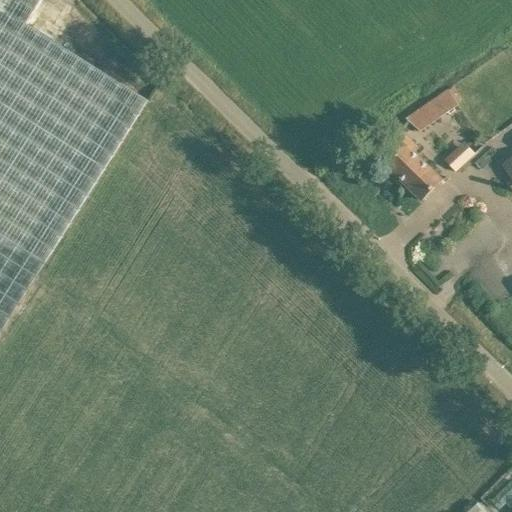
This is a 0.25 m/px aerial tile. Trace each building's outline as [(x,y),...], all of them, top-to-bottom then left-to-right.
[(40,0),(0,0),(0,332),(146,102),(25,25),(40,0)] [(459,105),(449,89),(430,102),(441,118),(459,105)] [(422,201),(429,194),(442,181),(414,154),(419,149),(399,129),(390,139),(401,151),(387,166),(422,201)] [(466,141),(443,158),(454,172),(476,154),(466,141)] [(511,158),(494,170),(510,194),(511,192),(511,158)]
